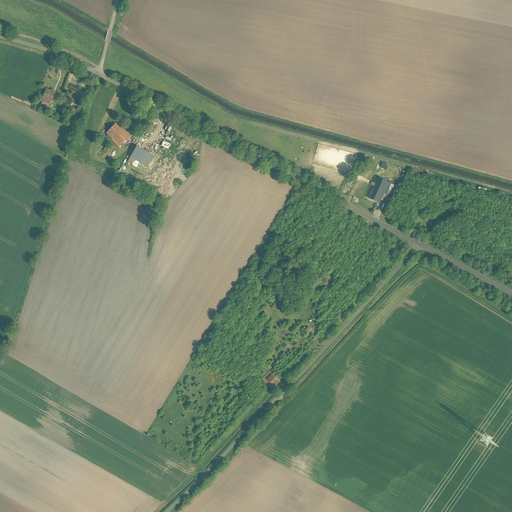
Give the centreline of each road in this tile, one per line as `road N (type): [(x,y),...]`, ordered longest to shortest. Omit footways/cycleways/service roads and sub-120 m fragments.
road 1 (unclassified): [(418,245),(165,511)]
road 2 (unclassified): [(418,245),(99,74)]
